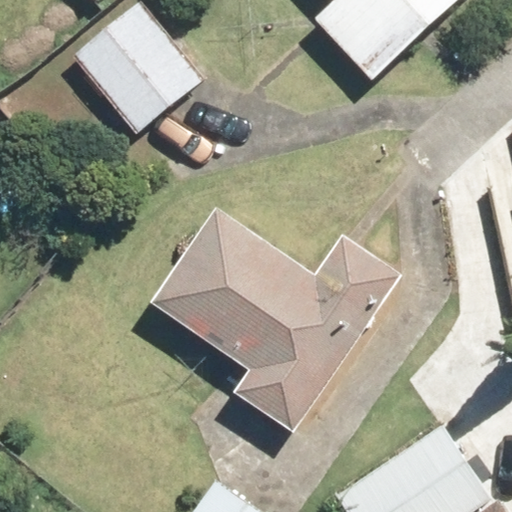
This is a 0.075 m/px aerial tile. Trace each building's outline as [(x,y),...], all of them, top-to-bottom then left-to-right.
[(147,0),(136,0),(73,53),(144,139),(215,80),(147,0)] [(317,0),(387,88),(499,0),(317,0)] [(0,121),(0,197),(15,194),(0,121)] [(217,211),(159,305),(258,366),(242,391),(320,439),(418,279),(343,233),(318,273),(217,211)] [(337,496),(347,511),(470,511),(502,491),(455,419),(337,496)] [(272,511),(223,479),(200,511),(272,511)]
